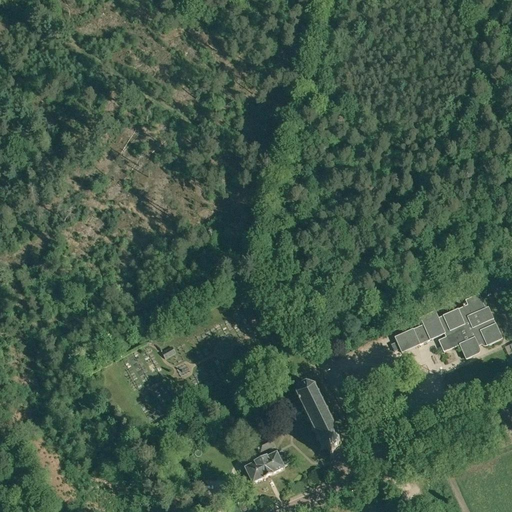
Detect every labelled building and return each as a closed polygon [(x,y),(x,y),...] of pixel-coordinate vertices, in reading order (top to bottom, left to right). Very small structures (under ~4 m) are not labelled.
[(492,282),(511,323),(511,322),(511,301),(501,278),(492,282)] [(459,346),(466,360),(478,355),(479,354),(480,353),(480,351),(479,350),(477,345),(479,344),(481,343),(482,346),(483,346),(484,347),(485,347),(487,347),(502,340),(488,309),(485,310),(479,295),(465,301),(468,306),(438,319),(435,313),(420,319),(423,326),(395,339),(396,340),(399,347),(402,353),(444,335),(446,338),(460,332),(465,343),(459,346)] [(396,340),(390,343),(393,350),(399,347),(396,340)] [(162,353),(166,360),(176,354),(172,347),(162,353)] [(332,460),(333,461),(334,460),(334,459),(338,457),(342,455),(342,456),(344,455),(343,454),(345,453),(344,451),(342,452),(340,447),(341,446),(342,443),(341,442),(343,440),(342,438),(341,439),(337,431),(338,431),(338,429),(336,430),(332,422),(333,421),(333,420),(331,420),(327,412),(329,412),(328,410),(326,411),(323,403),(324,402),(323,400),(322,401),(319,396),(321,395),(320,393),(318,394),(315,388),(316,386),(315,385),(313,387),(308,384),(308,383),(306,382),(306,384),(300,387),(299,386),(298,388),(300,389),(296,395),(294,395),(294,396),(296,397),(297,399),(287,404),(289,408),(287,409),(292,419),(302,414),(302,413),(303,412),(307,420),(305,421),(307,423),(309,422),(312,430),(311,431),(312,432),(314,432),(317,439),(316,440),(317,442),(318,441),(322,449),(320,450),(321,451),(324,449),(325,451),(327,450),(331,457),(330,459),(331,461),(332,460)] [(230,423),(223,426),(228,437),(235,433),(230,423)] [(257,446),(261,454),(274,447),(270,439),(257,446)] [(245,470),(253,485),(285,469),(284,467),(288,465),(289,463),(284,453),(281,452),(278,454),(277,454),(245,470)]
